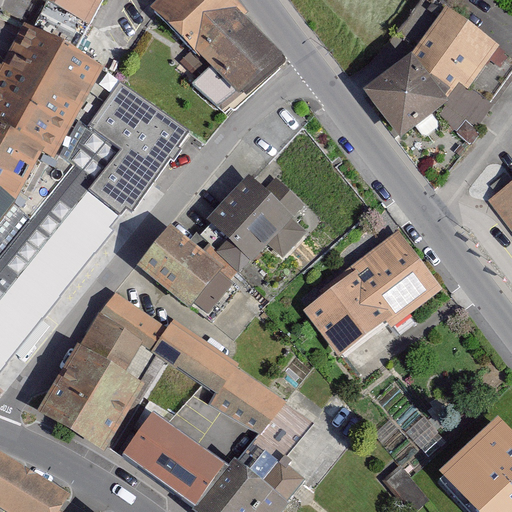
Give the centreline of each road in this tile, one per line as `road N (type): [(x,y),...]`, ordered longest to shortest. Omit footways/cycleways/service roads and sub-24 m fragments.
road 1 (residential): [(308,63),(253,109),(154,220),(0,426)]
road 2 (tertiary): [(308,63),(511,328)]
road 3 (tertiary): [(130,511),(0,434)]
